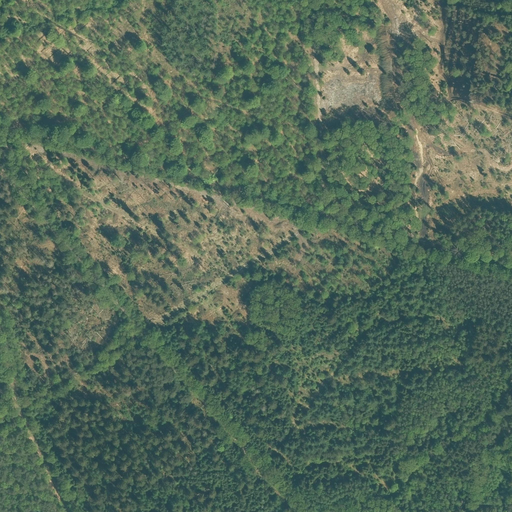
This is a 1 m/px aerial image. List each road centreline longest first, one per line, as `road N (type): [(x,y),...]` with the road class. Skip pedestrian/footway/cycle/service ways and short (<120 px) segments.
road 1 (track): [(511,268),(0,122)]
road 2 (track): [(407,120),(425,253),(261,466),(300,511)]
road 3 (track): [(0,16),(37,14),(146,62),(150,72),(278,117),(407,120)]
road 4 (track): [(231,274),(324,214),(312,0)]
road 5 (track): [(21,406),(231,274)]
